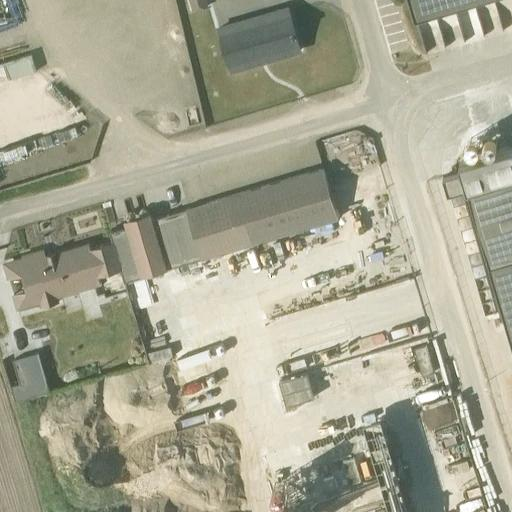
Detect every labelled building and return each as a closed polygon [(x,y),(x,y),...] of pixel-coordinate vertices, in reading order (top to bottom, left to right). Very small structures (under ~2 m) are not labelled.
[(205,0),(187,0),(191,12),(208,7),(205,0)] [(409,0),(414,16),(470,0),(409,0)] [(287,8),(218,28),(230,70),(299,50),(287,8)] [(31,56),(3,65),(7,80),(36,70),(31,56)] [(511,146),(458,162),(461,172),(442,177),(447,194),(466,188),(488,265),(511,258),(511,146)] [(112,241),(120,269),(124,281),(338,218),(323,168),(109,232),(112,241)] [(120,269),(112,241),(90,248),(88,244),(55,254),(54,252),(44,255),(43,250),(21,256),(22,260),(4,265),(8,279),(21,275),(26,290),(31,289),(35,302),(100,284),(97,276),(120,269)] [(511,258),(488,265),(511,346),(511,258)] [(31,289),(26,290),(13,294),(17,308),(35,302),(31,289)] [(19,383),(10,386),(14,400),(48,391),(37,353),(12,360),(19,383)]
